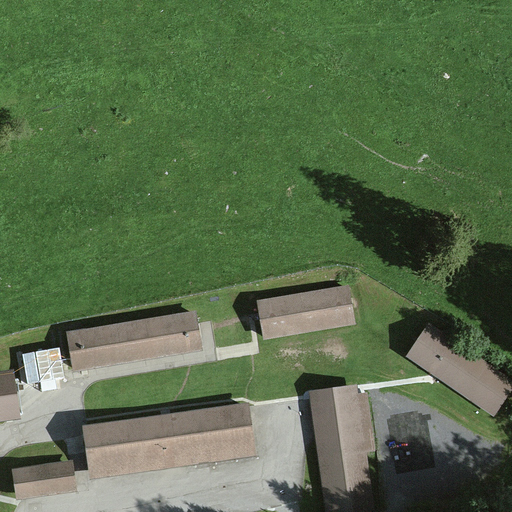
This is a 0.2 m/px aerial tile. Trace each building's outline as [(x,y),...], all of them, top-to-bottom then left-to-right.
[(348,292),(256,305),(261,342),(354,328),(348,292)] [(191,316),(62,335),(67,369),(197,349),(191,316)] [(511,384),(429,326),(407,357),(496,420),(511,397),(511,384)] [(356,390),(311,397),(328,511),(342,511),(374,507),(356,390)] [(243,406),(77,431),(84,476),(250,451),(243,406)] [(65,463),(5,472),(9,498),(69,490),(65,463)]
